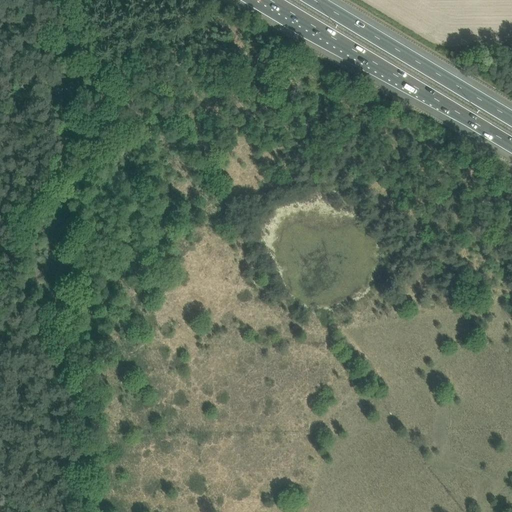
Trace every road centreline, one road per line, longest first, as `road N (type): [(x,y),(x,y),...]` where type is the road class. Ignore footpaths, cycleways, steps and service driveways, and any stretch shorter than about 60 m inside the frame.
road 1 (motorway): [(270,0),(511,144)]
road 2 (motorway): [(511,119),(312,0)]
